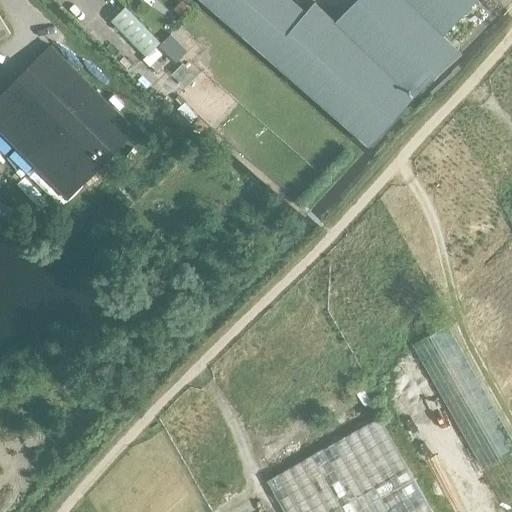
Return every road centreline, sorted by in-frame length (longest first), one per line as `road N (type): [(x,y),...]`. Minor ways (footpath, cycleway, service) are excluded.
road 1 (track): [(511,423),(457,330),(432,206),(395,163)]
road 2 (track): [(196,366),(275,511)]
